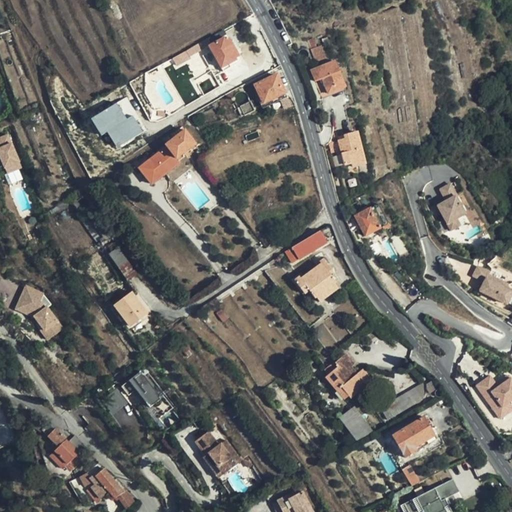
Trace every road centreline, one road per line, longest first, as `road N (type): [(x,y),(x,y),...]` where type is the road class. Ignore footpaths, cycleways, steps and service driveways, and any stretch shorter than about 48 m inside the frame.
road 1 (tertiary): [(511,476),(427,353),(373,292),(336,212)]
road 2 (residential): [(154,511),(71,422),(0,324)]
road 3 (tertiary): [(336,212),(303,102),(254,0)]
road 4 (residential): [(336,212),(183,312),(166,314),(151,300)]
